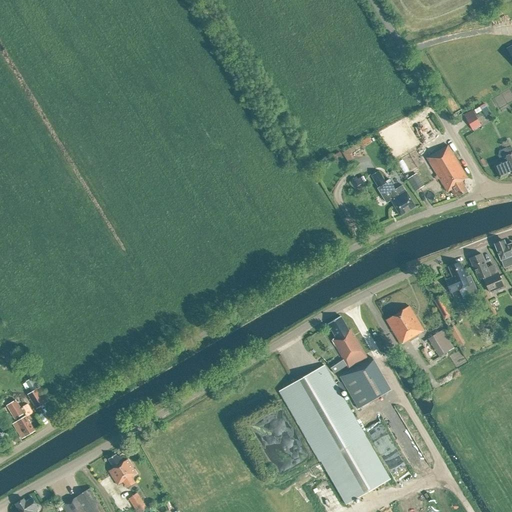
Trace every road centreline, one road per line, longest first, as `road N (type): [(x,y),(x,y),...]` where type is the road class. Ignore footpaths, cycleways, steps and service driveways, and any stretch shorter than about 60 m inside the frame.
road 1 (unclassified): [(0,509),(348,302),(511,232)]
road 2 (unclassified): [(0,459),(361,244),(487,193)]
road 3 (track): [(348,302),(467,511)]
road 4 (unclassified): [(487,193),(373,0)]
